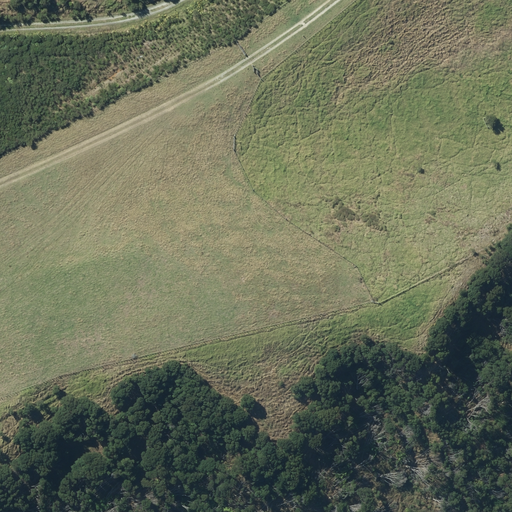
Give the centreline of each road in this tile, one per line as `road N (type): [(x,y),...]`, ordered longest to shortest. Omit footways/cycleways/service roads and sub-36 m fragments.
road 1 (unknown): [(334,0),(189,95),(0,184)]
road 2 (unknown): [(0,26),(114,19),(176,0)]
